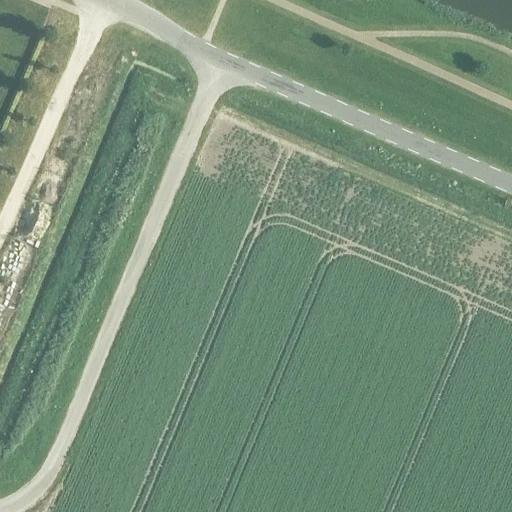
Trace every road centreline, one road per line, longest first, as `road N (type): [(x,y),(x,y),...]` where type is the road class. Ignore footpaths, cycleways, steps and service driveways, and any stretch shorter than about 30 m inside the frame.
road 1 (unclassified): [(0,510),(13,509),(49,474),(223,57)]
road 2 (residential): [(511,184),(223,57)]
road 3 (residential): [(100,3),(0,240)]
road 4 (residential): [(223,57),(100,3)]
